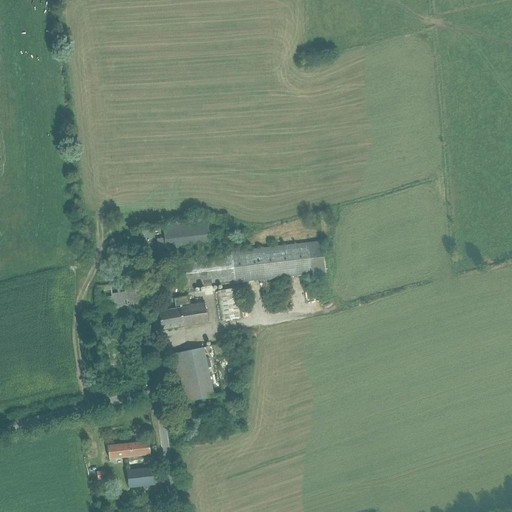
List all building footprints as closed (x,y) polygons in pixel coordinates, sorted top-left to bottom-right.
[(211,225),(171,227),(172,252),(212,250),(211,225)] [(307,241),(174,258),(178,293),(311,276),(307,241)] [(147,280),(95,288),(94,288),(100,329),(133,324),(132,317),(152,314),(147,280)] [(229,325),(247,323),(245,292),(227,294),(229,325)] [(161,331),(208,322),(204,301),(157,310),(161,331)] [(219,392),(209,346),(169,355),(180,401),(219,392)] [(109,460),(151,455),(150,441),(107,446),(109,460)] [(152,466),(127,469),(129,488),(154,485),(152,466)] [(104,474),(106,483),(114,481),(112,472),(104,474)]
